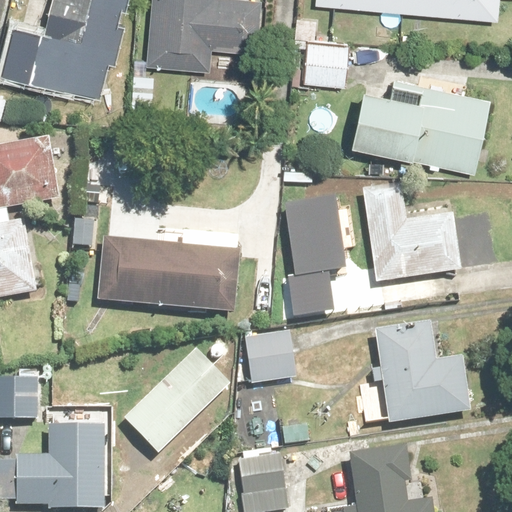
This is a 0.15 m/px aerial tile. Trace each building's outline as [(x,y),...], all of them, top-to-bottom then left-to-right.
[(0,106),(63,122),(75,72),(80,73),(96,0),(30,0),(19,55),(0,50),(0,106)] [(177,98),(180,75),(226,79),(230,22),(188,19),(191,0),(122,0),(109,89),(177,98)] [(286,0),(282,31),(325,38),(328,29),(401,35),(401,38),(466,40),(466,0),(286,0)] [(319,66),(272,62),(269,105),(316,109),(319,66)] [(458,118),(392,105),(389,120),(333,110),(322,170),(378,180),(377,181),(443,194),(458,118)] [(19,164),(0,165),(0,229),(24,228),(19,164)] [(378,205),(326,211),(341,335),(393,329),(390,300),(431,295),(423,233),(382,238),(378,205)] [(0,243),(0,320),(10,319),(0,243)] [(208,267),(72,251),(63,329),(198,344),(208,267)] [(397,347),(341,355),(354,443),(435,431),(427,378),(410,379),(397,347)] [(324,459),(322,410),(327,410),(326,362),(215,365),(216,413),(251,412),(253,462),(324,459)] [(9,396),(0,395),(0,449),(8,450),(9,396)] [(79,511),(80,446),(22,446),(22,476),(0,475),(0,511),(79,511)] [(431,511),(425,449),(354,456),(360,511),(431,511)] [(264,511),(262,474),(205,478),(206,511),(264,511)]
